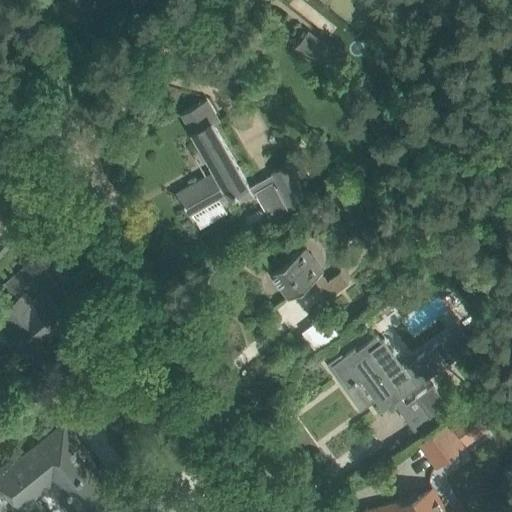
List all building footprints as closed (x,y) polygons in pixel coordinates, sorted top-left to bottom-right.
[(98,0),(111,10),(118,0),(98,0)] [(294,47),(319,67),(333,48),(308,29),(294,47)] [(218,119),(217,118),(207,100),(184,113),(217,172),(180,193),(185,202),(183,203),(184,206),(186,204),(191,212),(218,196),(220,199),(233,191),(239,201),(255,191),(271,219),(293,206),(293,207),(307,199),(287,164),(273,172),(274,173),(250,187),(212,122),(218,119)] [(0,225),(9,215),(22,200),(0,181),(0,225)] [(3,233),(0,236),(0,257),(13,242),(3,233)] [(305,246),(287,260),(271,272),(289,296),(312,279),(326,298),(349,282),(340,271),(328,280),(322,272),(323,271),(305,246)] [(35,257),(5,283),(16,295),(0,308),(0,334),(6,329),(29,359),(63,330),(58,325),(71,315),(49,289),(48,290),(46,287),(54,280),(35,257)] [(355,347),(332,364),(349,386),(360,378),(383,409),(458,355),(444,337),(406,365),(385,337),(381,340),(377,334),(356,350),(355,347)] [(452,411),(463,403),(455,392),(444,400),(432,383),(415,395),(435,422),(451,410),(452,411)] [(77,436),(65,421),(10,465),(8,462),(0,468),(0,507),(6,503),(0,495),(0,492),(7,487),(23,507),(37,496),(29,486),(49,469),(55,476),(61,477),(88,511),(133,511),(119,494),(110,502),(98,488),(108,480),(74,438),(77,436)] [(465,444),(450,423),(422,444),(437,465),(465,444)] [(400,501),(386,505),(366,509),(367,511),(446,511),(433,488),(401,506),(400,501)]
